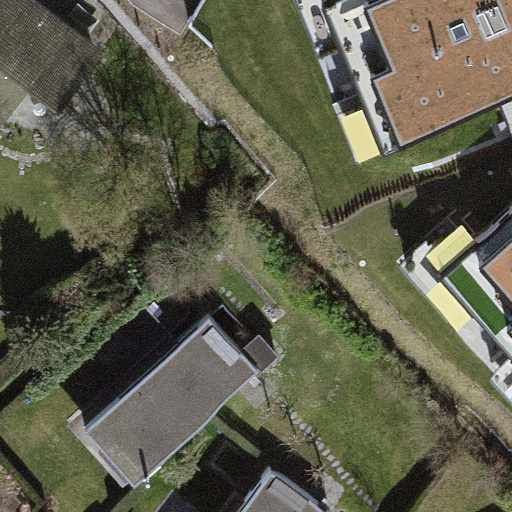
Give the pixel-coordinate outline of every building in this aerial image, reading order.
[(96,52),(27,0),(0,0),(0,117),(31,77),(60,98),(96,52)] [(511,0),(334,0),(331,2),(395,149),(511,98),(511,0)] [(511,288),(511,245),(490,265),(511,288)] [(259,367),(210,311),(85,421),(135,477),(140,473),(144,478),(161,463),(157,457),(259,367)] [(329,511),(331,510),(272,464),(234,511),(329,511)]
